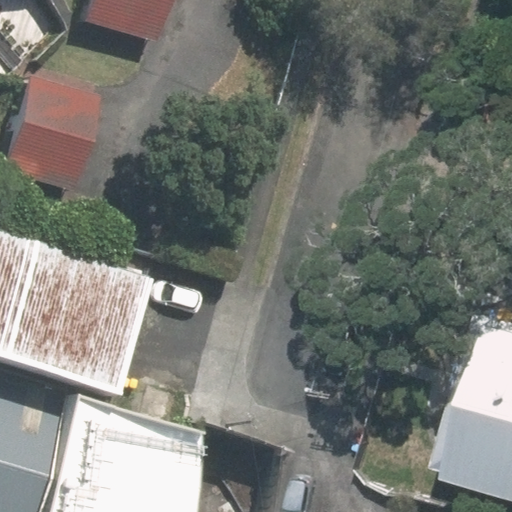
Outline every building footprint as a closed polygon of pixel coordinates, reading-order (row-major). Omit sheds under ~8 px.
[(168,0),(86,0),(80,23),(156,44),(168,0)] [(98,100),(26,80),(0,170),(0,171),(72,192),(98,100)] [(0,373),(62,391),(106,404),(150,276),(0,232),(0,373)] [(511,369),(482,469),(511,478),(511,369)] [(0,511),(26,511),(62,391),(0,373),(0,511)] [(106,404),(62,391),(26,511),(189,511),(202,434),(106,404)]
